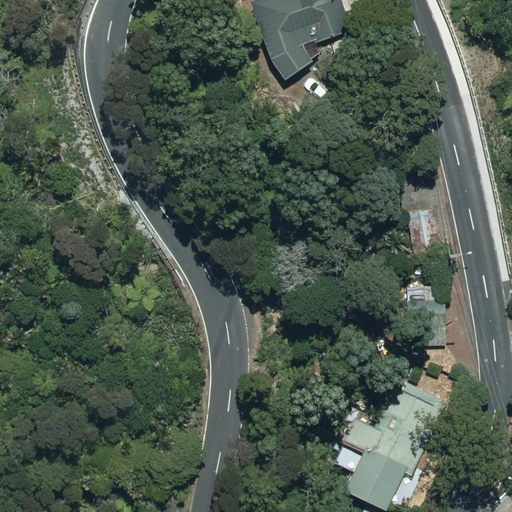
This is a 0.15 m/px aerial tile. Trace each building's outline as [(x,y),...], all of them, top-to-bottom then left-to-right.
[(255,0),(274,56),(289,78),(320,59),(318,56),(324,51),(321,41),(357,29),(347,0),(255,0)] [(494,24),(465,37),(481,71),(509,58),(494,24)] [(410,211),(416,259),(444,256),(438,207),(410,211)] [(404,310),(404,346),(449,345),(449,310),(404,310)] [(416,474),(450,410),(398,383),(379,420),(359,410),(344,438),(347,440),(336,460),(360,473),(372,451),(416,474)]
